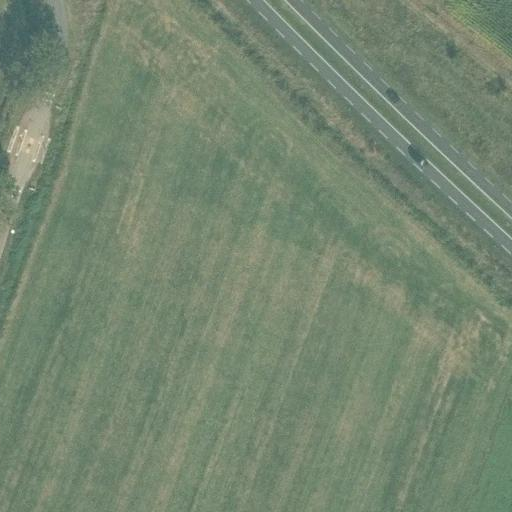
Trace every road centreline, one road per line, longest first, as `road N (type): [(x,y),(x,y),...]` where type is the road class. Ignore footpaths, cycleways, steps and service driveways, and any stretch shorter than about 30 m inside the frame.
road 1 (primary): [(255,0),(511,248)]
road 2 (primary): [(511,210),(290,0)]
road 3 (unclassified): [(0,227),(55,64),(51,0)]
